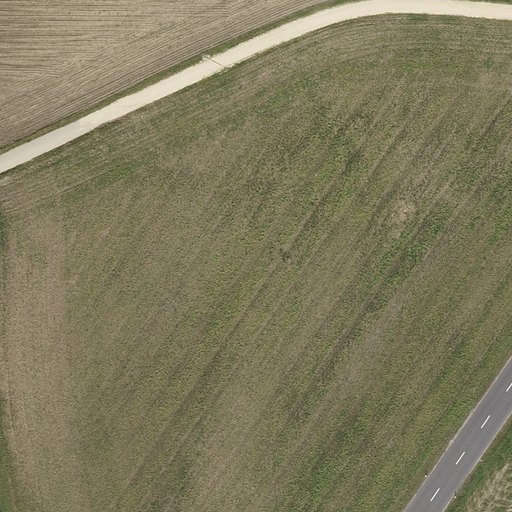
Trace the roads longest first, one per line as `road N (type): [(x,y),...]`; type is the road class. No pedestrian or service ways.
road 1 (track): [(511,14),(367,7),(318,20),(0,168)]
road 2 (tertiary): [(511,388),(426,511)]
